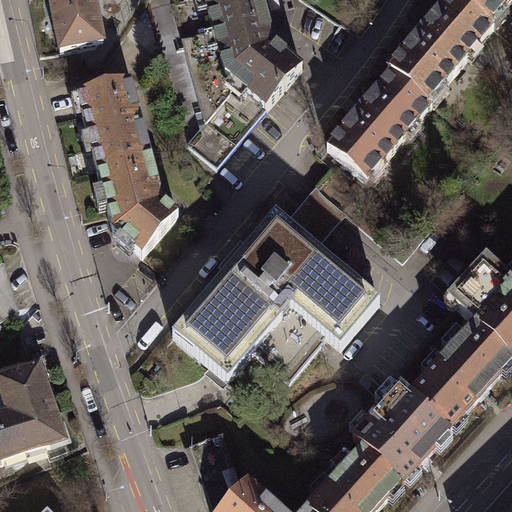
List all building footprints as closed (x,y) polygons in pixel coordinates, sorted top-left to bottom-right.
[(94,0),(49,0),(60,57),(104,48),(94,0)] [(218,171),(266,115),(222,79),(203,0),(182,0),(183,1),(170,5),(205,125),(188,147),(218,171)] [(203,0),(222,79),(266,115),(302,71),(274,48),(272,40),(260,0),(203,0)] [(277,0),(267,0),(271,16),(281,13),(277,0)] [(493,31),(491,29),(456,0),(449,0),(388,73),(390,75),(428,108),(493,31)] [(511,0),(456,0),(491,29),(511,2),(511,0)] [(431,109),(428,108),(390,75),(326,152),(366,186),(431,109)] [(77,98),(95,172),(150,159),(131,85),(77,98)] [(150,159),(95,172),(112,236),(141,262),(179,218),(160,202),(150,159)] [(337,169),(317,192),(343,213),(362,191),(337,169)] [(195,312),(171,340),(226,387),(252,356),(289,386),(326,342),(340,353),(381,305),(316,251),(346,218),(316,192),(286,228),(274,218),(251,245),(195,312)] [(456,200),(439,220),(458,237),(475,217),(456,200)] [(474,327),(511,361),(511,285),(485,261),(451,298),(459,305),(455,310),(474,327)] [(0,323),(16,310),(7,299),(13,295),(4,284),(8,280),(0,270),(0,323)] [(409,399),(449,435),(511,364),(511,361),(474,327),(409,399)] [(0,469),(66,445),(36,365),(0,378),(0,469)] [(402,486),(449,435),(409,399),(399,390),(352,442),(363,451),(402,486)] [(213,511),(221,511),(240,491),(221,440),(191,451),(213,511)] [(363,451),(306,511),(378,511),(402,486),(363,451)] [(278,511),(247,484),(240,491),(221,511),(278,511)]
